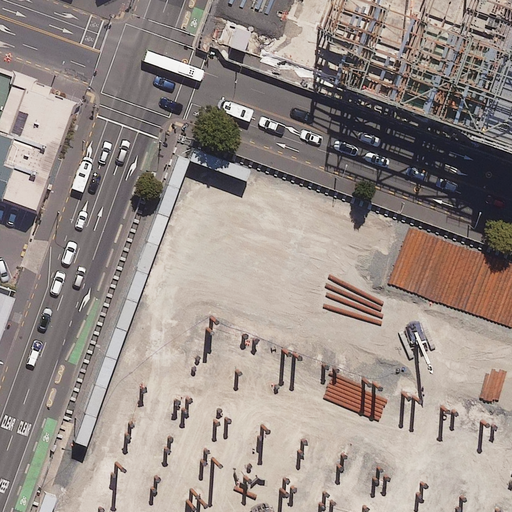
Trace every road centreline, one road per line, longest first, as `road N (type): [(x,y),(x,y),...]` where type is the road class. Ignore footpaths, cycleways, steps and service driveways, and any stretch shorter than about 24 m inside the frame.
road 1 (trunk): [(0,474),(143,69)]
road 2 (trunk): [(143,69),(511,200)]
road 3 (tertiary): [(0,16),(143,69)]
